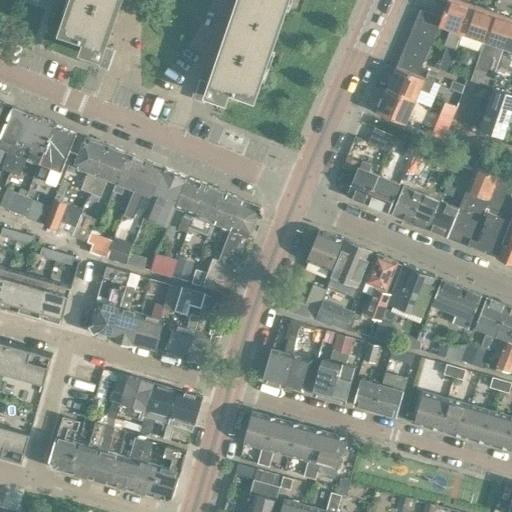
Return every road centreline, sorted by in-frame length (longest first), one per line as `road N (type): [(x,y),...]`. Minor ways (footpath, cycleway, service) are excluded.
road 1 (residential): [(295,194),(0,71)]
road 2 (residential): [(227,389),(511,468)]
road 3 (residential): [(511,289),(328,215),(295,194)]
road 4 (unclassified): [(295,194),(383,0)]
road 5 (unclassified): [(227,389),(295,194)]
road 6 (residential): [(65,341),(227,389)]
road 7 (unknown): [(173,140),(227,0)]
road 8 (residential): [(29,478),(65,341)]
road 9 (unclassified): [(191,511),(227,389)]
road 10 (residential): [(150,511),(29,478)]
road 11 (unknown): [(113,117),(158,0)]
